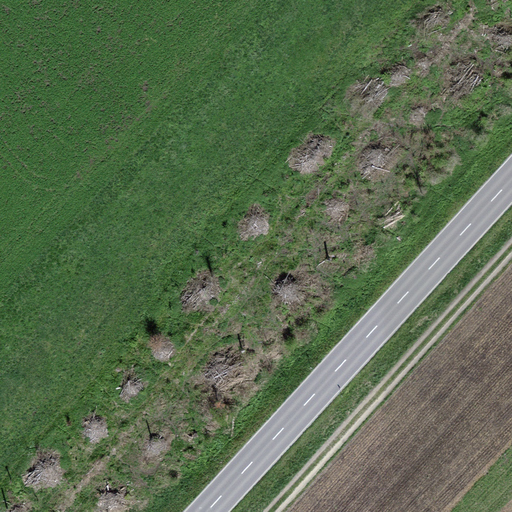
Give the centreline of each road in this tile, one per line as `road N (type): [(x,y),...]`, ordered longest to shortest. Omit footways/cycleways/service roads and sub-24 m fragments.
road 1 (track): [(371,0),(0,458)]
road 2 (secondary): [(511,180),(207,511)]
road 3 (track): [(511,250),(270,511)]
